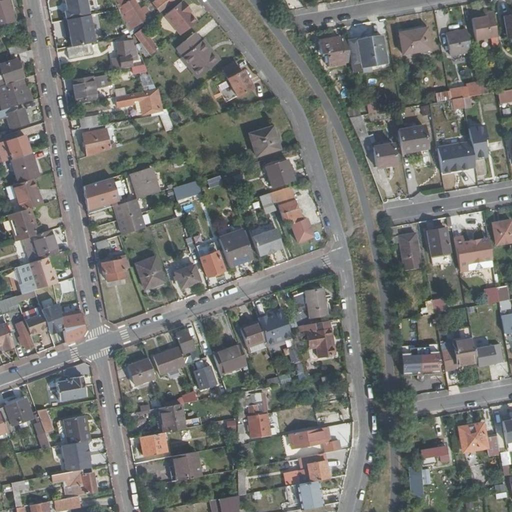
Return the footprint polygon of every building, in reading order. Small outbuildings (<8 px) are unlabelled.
[(0,0),(0,29),(17,24),(9,0),(0,0)] [(92,0),(95,10),(110,8),(114,17),(121,14),(120,11),(114,0),(92,0)] [(114,0),(120,11),(125,19),(131,15),(124,5),(132,0),(114,0)] [(131,15),(125,19),(132,28),(146,18),(143,14),(140,10),(133,0),(132,0),(124,5),(131,15)] [(160,12),(175,0),(158,0),(153,5),(160,12)] [(165,16),(181,36),(198,22),(190,13),(188,10),(190,9),(184,1),(165,16)] [(140,10),(143,14),(149,10),(147,5),(140,10)] [(497,43),(491,11),(485,12),(485,17),(470,19),(474,40),(489,37),(490,44),(497,43)] [(63,20),(54,22),(57,38),(66,36),(63,20)] [(428,50),(424,28),(397,32),(401,54),(428,50)] [(136,47),(140,55),(143,53),(146,57),(157,48),(141,29),(135,35),(141,43),(136,47)] [(468,51),(464,30),(444,33),(447,54),(468,51)] [(183,56),(189,63),(209,48),(203,40),(201,42),(195,33),(177,48),(183,56)] [(345,41),(345,39),(339,40),(339,38),(317,41),(319,55),(325,54),(328,67),(343,63),(343,62),(349,61),(345,41)] [(385,63),(380,38),(356,41),(356,39),(345,41),(349,61),(350,69),(355,68),(356,74),(370,73),(369,66),(385,63)] [(138,60),(136,47),(133,48),(132,40),(116,43),(118,58),(111,59),(113,70),(132,66),(131,61),(138,60)] [(92,44),(67,49),(70,61),(95,55),(92,44)] [(190,65),(188,67),(198,79),(218,63),(209,51),(210,50),(209,48),(189,63),(190,65)] [(209,51),(218,63),(220,61),(210,50),(209,51)] [(22,62),(33,59),(32,53),(20,57),(22,62)] [(233,59),(222,68),(224,70),(236,64),(233,59)] [(0,67),(0,69),(4,81),(2,82),(3,85),(23,79),(18,62),(0,67)] [(236,64),(224,70),(228,79),(244,71),(243,68),(239,70),(236,64)] [(144,65),(132,67),(134,76),(148,73),(144,65)] [(244,71),(228,79),(238,96),(253,88),(244,71)] [(112,74),(95,78),(97,88),(105,86),(114,84),(112,74)] [(76,102),(99,98),(97,88),(95,78),(72,82),(73,91),(76,102)] [(0,96),(4,111),(33,102),(28,86),(26,86),(24,80),(0,87),(0,96)] [(483,95),(481,81),(473,82),(475,96),(483,95)] [(139,93),(153,90),(153,83),(138,86),(139,93)] [(97,88),(99,98),(107,96),(105,86),(97,88)] [(511,99),(511,89),(497,92),(499,102),(511,99)] [(139,93),(116,98),(118,108),(134,104),(137,115),(142,114),(143,117),(163,112),(160,99),(156,90),(153,90),(139,93)] [(447,93),(446,91),(433,93),(435,103),(448,101),(447,93)] [(461,99),(461,91),(447,93),(448,101),(461,99)] [(445,119),(444,111),(463,107),(461,99),(448,101),(435,103),(428,105),(431,121),(445,119)] [(379,100),(367,101),(368,114),(380,113),(379,100)] [(11,130),(28,124),(24,110),(14,114),(12,109),(0,113),(0,119),(8,117),(11,130)] [(358,117),(357,109),(344,111),(349,119),(358,117)] [(174,130),(167,114),(159,115),(166,132),(174,130)] [(82,130),(104,126),(102,115),(80,119),(82,130)] [(427,149),(424,127),(397,131),(401,153),(427,149)] [(486,156),(483,139),(485,139),(483,127),(467,129),(469,142),(473,166),(475,178),(485,176),(482,156),(486,156)] [(275,128),(249,136),(256,159),(282,151),(275,128)] [(87,159),(111,151),(106,129),(82,135),(87,159)] [(10,155),(12,160),(31,154),(25,137),(6,143),(10,155)] [(473,166),(469,142),(435,147),(440,172),(451,170),(451,167),(456,166),(457,169),(473,166)] [(395,164),(392,144),(372,147),(375,167),(395,164)] [(31,154),(12,160),(18,185),(33,180),(40,178),(34,153),(31,154)] [(0,158),(0,164),(12,160),(10,155),(0,158)] [(190,164),(187,157),(172,161),(175,168),(190,164)] [(273,188),(295,180),(289,161),(267,168),(273,188)] [(130,176),(138,200),(159,193),(151,169),(130,176)] [(128,203),(120,176),(112,179),(95,184),(92,185),(82,188),(88,216),(113,208),(128,203)] [(18,185),(13,187),(21,213),(22,213),(31,210),(43,207),(40,197),(38,197),(33,180),(18,185)] [(173,189),(176,197),(194,192),(192,183),(173,189)] [(10,200),(16,198),(12,186),(6,187),(10,200)] [(291,188),(278,192),(279,197),(293,193),(291,188)] [(278,192),(271,194),(271,195),(275,206),(278,205),(285,223),(292,221),(293,223),(298,221),(297,218),(302,216),(293,193),(279,197),(278,192)] [(136,201),(128,203),(113,208),(123,237),(145,229),(136,201)] [(7,218),(16,244),(23,241),(31,239),(43,235),(41,228),(37,229),(31,210),(22,213),(21,213),(7,218)] [(311,236),(327,231),(320,210),(304,215),(311,236)] [(511,241),(511,233),(509,219),(491,223),(494,244),(511,241)] [(283,249),(274,224),(250,232),(259,258),(268,255),(269,256),(274,254),(274,253),(283,249)] [(419,270),(413,235),(397,238),(395,227),(386,229),(389,246),(398,245),(403,273),(419,270)] [(450,263),(444,229),(425,232),(430,266),(450,263)] [(43,235),(31,239),(38,262),(47,260),(60,256),(52,232),(43,235)] [(231,269),(253,261),(243,232),(221,240),(231,269)] [(490,260),(486,236),(482,237),(482,240),(463,243),(462,237),(452,239),(458,273),(467,271),(465,264),(490,260)] [(31,239),(23,241),(30,265),(38,262),(31,239)] [(110,248),(108,241),(96,245),(98,252),(110,248)] [(164,255),(172,252),(169,244),(162,247),(164,255)] [(215,273),(223,270),(217,253),(201,259),(208,278),(215,275),(215,273)] [(134,279),(126,257),(121,258),(121,261),(114,262),(102,265),(104,275),(126,271),(128,279),(134,279)] [(136,265),(143,285),(153,282),(155,286),(164,283),(155,258),(136,265)] [(30,265),(28,265),(36,290),(43,289),(50,287),(58,284),(53,270),(51,271),(47,260),(38,262),(30,265)] [(28,265),(17,269),(22,286),(20,286),(23,295),(25,294),(34,292),(34,291),(36,290),(28,265)] [(181,291),(201,283),(195,267),(175,274),(181,291)] [(153,282),(143,285),(145,290),(151,287),(155,286),(153,282)] [(155,286),(151,287),(153,291),(166,287),(164,283),(155,286)] [(510,300),(507,286),(495,288),(498,303),(508,301),(510,300)] [(43,289),(36,290),(34,291),(34,292),(35,297),(39,307),(41,312),(54,307),(50,287),(43,289)] [(498,303),(495,288),(484,290),(486,305),(498,303)] [(293,297),(299,313),(308,311),(309,319),(327,316),(323,291),(305,293),(293,297)] [(0,300),(0,308),(1,311),(18,305),(17,302),(16,297),(0,300)] [(433,314),(431,304),(431,301),(424,303),(427,315),(433,314)] [(445,312),(444,302),(431,304),(433,314),(445,312)] [(24,321),(30,336),(47,330),(42,314),(41,312),(39,307),(38,308),(38,306),(34,308),(34,309),(22,314),(24,321)] [(274,313),(265,316),(266,319),(282,313),(281,311),(274,313)] [(308,311),(299,313),(302,321),(309,319),(308,311)] [(61,319),(65,343),(79,338),(84,331),(80,312),(77,313),(78,316),(61,319)] [(257,319),(258,322),(267,346),(291,337),(288,329),(282,313),(266,319),(265,316),(264,317),(257,319)] [(511,334),(511,315),(501,317),(501,321),(504,335),(511,334)] [(0,345),(2,351),(15,347),(3,316),(0,316),(0,345)] [(335,355),(329,321),(297,327),(298,335),(306,334),(309,349),(316,348),(317,358),(335,355)] [(504,335),(501,321),(495,321),(498,336),(504,335)] [(234,332),(242,355),(267,346),(258,322),(234,332)] [(16,326),(20,337),(16,338),(20,347),(24,346),(26,351),(33,348),(23,323),(16,326)] [(183,355),(185,354),(192,351),(194,351),(186,331),(176,335),(183,355)] [(473,349),(470,331),(458,333),(460,342),(452,343),(454,350),(440,352),(442,363),(444,372),(457,370),(456,366),(476,363),(473,349)] [(227,332),(211,337),(216,353),(232,348),(227,332)] [(297,374),(304,371),(295,346),(288,348),(297,374)] [(495,364),(492,346),(473,349),(476,363),(476,368),(495,364)] [(161,375),(185,367),(179,350),(155,358),(161,375)] [(439,353),(421,354),(422,370),(440,369),(439,353)] [(421,354),(402,355),(403,371),(422,370),(421,354)] [(155,379),(148,360),(127,368),(134,386),(155,379)] [(193,371),(200,391),(218,385),(211,365),(193,371)] [(289,373),(279,376),(282,384),(291,381),(289,373)] [(56,383),(59,402),(87,397),(83,376),(65,379),(65,381),(56,383)] [(322,386),(338,383),(336,376),(321,379),(322,386)] [(324,388),(325,395),(340,392),(339,385),(324,388)] [(194,390),(183,394),(185,402),(197,398),(194,390)] [(238,418),(267,413),(263,393),(249,396),(248,391),(239,393),(238,418)] [(5,408),(11,426),(32,419),(25,400),(5,408)] [(158,408),(162,433),(201,425),(200,417),(183,420),(180,404),(166,407),(158,408)] [(46,411),(37,412),(42,426),(45,436),(54,433),(46,411)] [(238,431),(238,444),(251,442),(250,438),(276,433),(275,428),(271,429),(267,413),(238,418),(238,431)] [(342,413),(329,415),(330,424),(344,421),(342,413)] [(64,420),(68,444),(90,440),(85,417),(64,420)] [(225,433),(238,431),(238,418),(223,421),(225,433)] [(511,441),(511,418),(509,419),(509,420),(501,421),(504,443),(511,441)] [(498,450),(495,435),(484,437),(482,424),(475,425),(475,429),(459,432),(462,451),(486,448),(487,452),(498,450)] [(34,429),(42,450),(50,449),(45,436),(42,426),(34,429)] [(340,440),(331,442),(328,427),(307,431),(287,435),(289,446),(321,440),(324,455),(342,451),(340,440)] [(162,433),(139,437),(142,455),(166,451),(162,433)] [(61,447),(66,473),(90,468),(89,461),(87,461),(86,454),(88,454),(86,443),(78,444),(61,447)] [(447,460),(444,444),(419,449),(422,464),(447,460)] [(172,456),(177,481),(201,477),(196,452),(172,456)] [(324,455),(298,459),(300,471),(298,471),(300,484),(307,483),(316,481),(328,479),(324,455)] [(424,496),(423,484),(430,484),(430,467),(409,467),(410,496),(424,496)] [(64,473),(66,481),(67,486),(64,486),(67,498),(75,496),(86,494),(85,493),(96,491),(92,468),(91,468),(90,468),(66,473),(64,473)] [(64,473),(52,476),(53,483),(66,481),(64,473)] [(25,481),(11,483),(13,491),(20,489),(26,488),(25,481)] [(301,510),(323,506),(321,497),(319,497),(316,481),(307,483),(300,484),(286,487),(289,505),(299,503),(301,510)] [(20,489),(13,491),(16,508),(23,506),(20,489)] [(272,511),(268,490),(249,493),(252,511),(272,511)] [(238,495),(219,499),(221,511),(226,511),(230,511),(238,511),(238,495)] [(75,496),(67,498),(51,501),(52,511),(54,511),(77,508),(75,496)]
